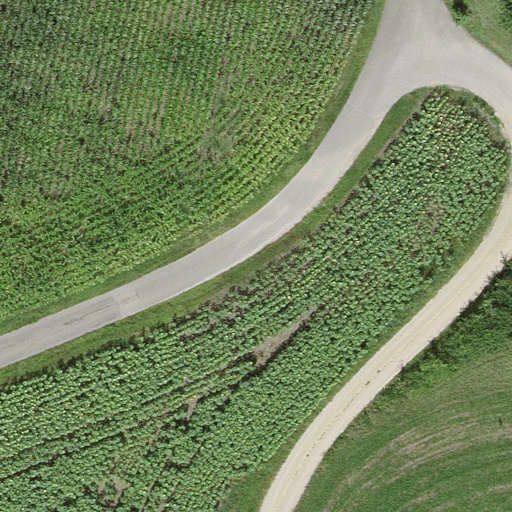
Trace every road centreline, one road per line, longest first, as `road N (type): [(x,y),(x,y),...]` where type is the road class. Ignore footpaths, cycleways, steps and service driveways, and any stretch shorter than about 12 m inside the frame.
road 1 (track): [(404,0),(354,124),(267,227),(161,287),(0,352)]
road 2 (track): [(511,231),(298,467),(277,511)]
road 3 (track): [(402,11),(501,96),(511,119)]
